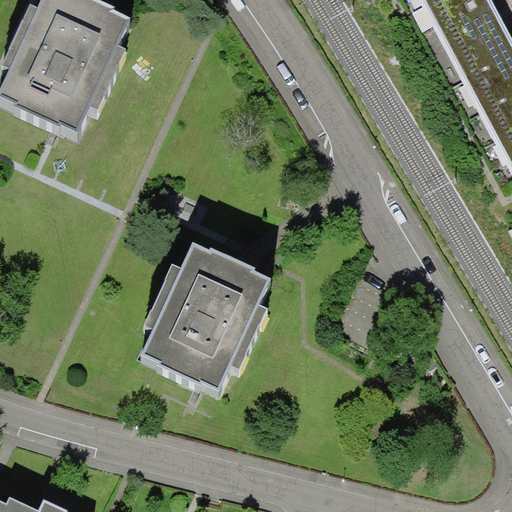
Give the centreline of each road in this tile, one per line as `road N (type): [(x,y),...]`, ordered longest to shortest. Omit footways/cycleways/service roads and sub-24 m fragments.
road 1 (residential): [(242,0),(511,429)]
road 2 (residential): [(0,408),(324,504)]
